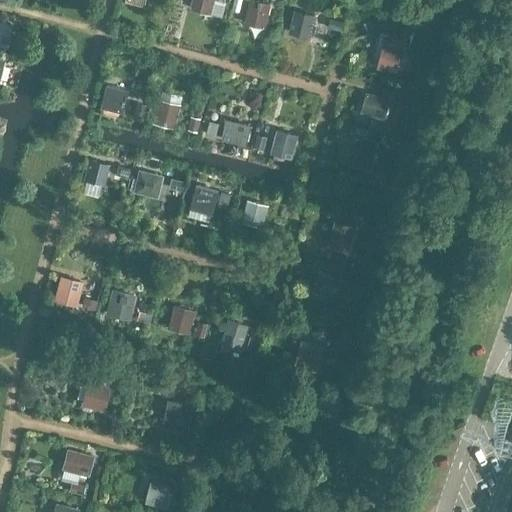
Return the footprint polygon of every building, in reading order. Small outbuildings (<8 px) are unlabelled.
[(226,0),(193,0),(194,19),(208,19),(208,12),(227,12),(226,0)] [(263,17),(267,0),(243,0),(240,10),(263,17)] [(295,6),(291,30),(314,34),(318,11),(295,6)] [(0,43),(9,46),(14,21),(0,17),(0,43)] [(392,60),(398,39),(375,33),(369,53),(392,60)] [(0,79),(8,82),(14,60),(0,56),(0,79)] [(173,108),(179,87),(156,81),(150,101),(173,108)] [(123,111),(129,86),(106,82),(101,106),(123,111)] [(361,88),(356,122),(387,127),(392,93),(361,88)] [(249,143),(254,123),(227,115),(221,136),(249,143)] [(281,147),(287,126),(264,119),(258,140),(281,147)] [(363,151),(369,131),(347,124),(340,145),(363,151)] [(108,164),(87,159),(81,181),(103,186),(108,164)] [(133,189),(158,196),(165,173),(140,165),(133,189)] [(203,208),(209,188),(186,181),(180,202),(203,208)] [(265,224),(270,201),(249,197),(244,220),(265,224)] [(333,266),(308,259),(302,280),(327,287),(333,266)] [(61,272),(54,298),(78,304),(85,278),(61,272)] [(126,289),(101,282),(95,303),(121,310),(126,289)] [(176,301),(168,325),(190,331),(197,307),(176,301)] [(234,316),(209,309),(203,330),(228,337),(234,316)] [(296,358),(319,365),(326,342),(303,336),(296,358)] [(101,376),(76,369),(70,389),(95,396),(101,376)] [(163,420),(190,426),(196,401),(168,395),(163,420)] [(83,444),(58,438),(52,458),(77,465),(83,444)] [(170,505),(173,481),(149,478),(145,502),(170,505)] [(53,511),(79,511),(82,505),(56,499),(53,511)]
